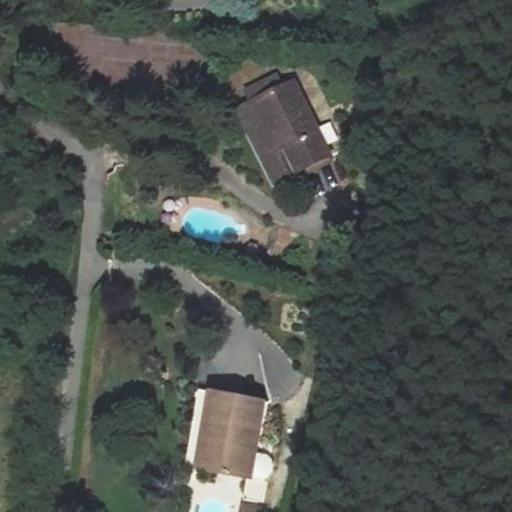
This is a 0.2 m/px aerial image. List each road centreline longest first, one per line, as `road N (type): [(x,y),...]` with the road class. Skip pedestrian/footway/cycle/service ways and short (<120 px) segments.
road 1 (residential): [(55,511),(95,189),(88,158),(0,92)]
road 2 (unknown): [(85,281),(163,287),(193,309),(288,422)]
road 3 (unknown): [(128,0),(202,10),(306,0)]
